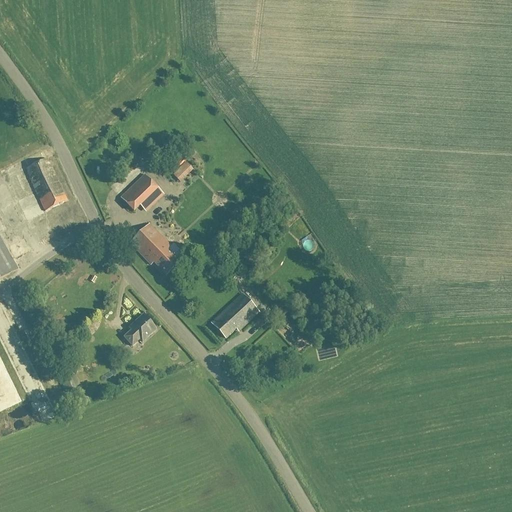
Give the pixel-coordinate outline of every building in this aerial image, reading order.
[(185,161),(172,174),(180,182),(193,169),(185,161)] [(144,176),(120,199),(133,212),(158,189),(144,176)] [(47,213),(71,203),(69,196),(56,201),(53,195),(41,200),(37,192),(29,195),(35,211),(44,207),(47,213)] [(239,220),(247,213),(241,208),(234,215),(239,220)] [(166,277),(180,263),(167,250),(170,247),(149,225),(129,245),(150,266),(153,263),(166,277)] [(0,280),(18,270),(0,238),(0,280)] [(22,241),(11,247),(17,259),(27,253),(22,241)] [(240,330),(258,313),(242,296),(212,324),(225,339),(238,327),(240,330)] [(142,343),(156,330),(143,316),(129,329),(131,332),(124,339),(132,347),(140,340),(142,343)]
